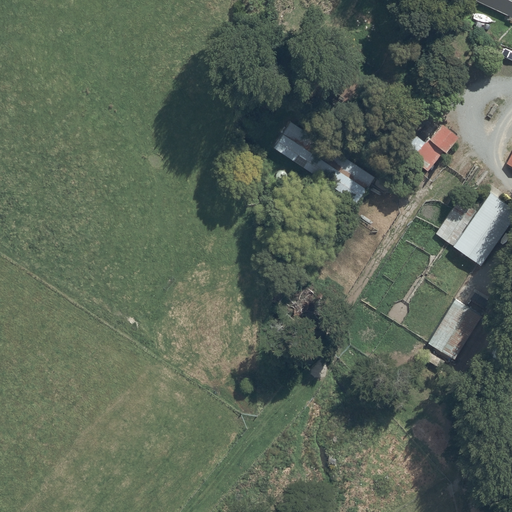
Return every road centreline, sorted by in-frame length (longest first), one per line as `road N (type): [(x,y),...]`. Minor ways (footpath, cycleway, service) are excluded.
road 1 (track): [(488,139),(450,193),(417,193),(346,306),(323,367),(189,511)]
road 2 (track): [(511,267),(465,404),(477,511)]
